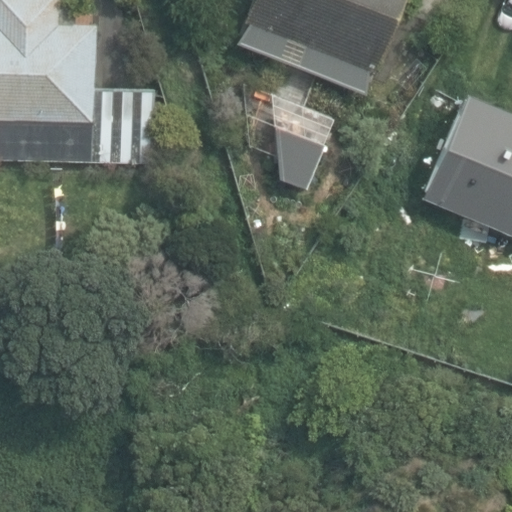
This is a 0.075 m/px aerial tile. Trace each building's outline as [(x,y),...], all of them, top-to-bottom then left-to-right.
[(0,0),(0,154),(156,157),(157,83),(95,82),(96,18),(76,18),(76,4),(60,3),(60,0),(0,0)] [(337,53),(376,69),(403,0),(253,0),(246,18),(316,47),(312,55),(333,63),(337,53)] [(422,192),(511,230),(511,109),(467,90),(422,192)] [(272,172),(306,184),(330,120),(295,107),(272,172)] [(25,279),(0,281),(0,331),(30,328),(25,279)]
